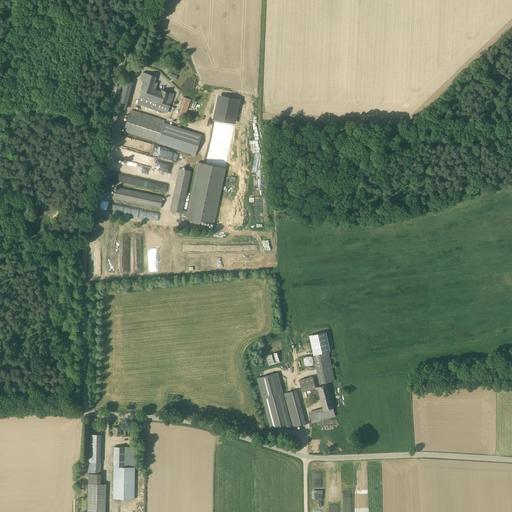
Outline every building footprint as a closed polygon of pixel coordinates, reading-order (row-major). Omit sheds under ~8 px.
[(173,94),(162,90),(161,92),(152,89),(154,82),(156,76),(143,72),(141,79),(145,81),(137,104),(151,108),(151,107),(167,112),(170,105),(173,94)] [(125,109),(132,82),(120,79),(114,107),(125,109)] [(217,94),(212,119),(213,119),(205,164),(226,169),(239,98),(217,94)] [(185,117),(191,99),(183,97),(177,115),(185,117)] [(201,136),(130,112),(123,131),(195,155),(201,136)] [(124,136),(121,146),(150,153),(152,147),(154,148),(155,144),(124,136)] [(192,171),(178,168),(172,199),(169,210),(186,214),(185,218),(193,219),(192,223),(200,225),(201,221),(214,224),(219,200),(226,169),(205,164),(197,162),(189,199),(187,211),(183,210),(185,199),(192,171)] [(138,167),(137,177),(168,181),(169,171),(138,167)] [(162,197),(117,187),(114,199),(160,209),(162,199),(162,197)] [(104,209),(121,214),(124,206),(107,201),(104,209)] [(325,332),(308,335),(313,355),(328,352),(329,351),(325,332)] [(269,366),(280,362),(276,351),(265,355),(269,366)] [(328,352),(313,355),(319,383),(334,380),(328,352)] [(303,365),(312,365),(312,356),(303,356),(303,365)] [(278,372),(257,378),(262,397),(283,392),(278,372)] [(301,391),(314,389),(312,376),(298,379),(301,391)] [(333,408),(327,384),(317,386),(323,408),(308,412),(311,423),(335,416),(335,415),(333,408)] [(296,390),(284,393),(293,427),(305,424),(296,390)] [(282,392),(262,397),(270,429),(284,425),(285,429),(291,427),(282,392)] [(126,431),(120,431),(120,427),(114,427),(113,435),(122,435),(122,436),(125,437),(126,431)] [(100,435),(89,434),(88,473),(87,511),(104,511),(105,484),(100,484),(100,473),(99,473),(100,463),(100,435)] [(138,447),(124,447),(114,447),(113,467),(113,499),(134,499),(135,467),(137,467),(138,447)]
